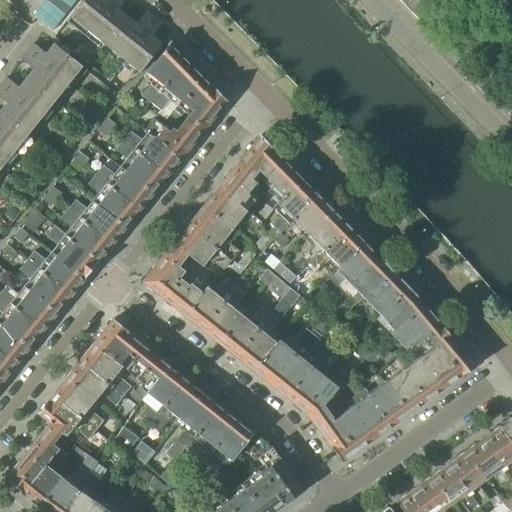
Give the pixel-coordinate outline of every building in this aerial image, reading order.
[(70,25),(83,35),(111,0),(82,0),(65,22),(70,26),(70,25)] [(96,46),(100,50),(126,17),(117,10),(124,0),(111,0),(83,35),(96,46)] [(104,52),(118,63),(154,18),(146,11),(135,25),(126,17),(100,50),(104,53),(104,52)] [(154,18),(118,63),(130,73),(135,77),(160,45),(150,36),(161,23),(154,18)] [(53,38),(58,41),(58,42),(70,26),(65,22),(53,38)] [(32,44),(27,51),(72,87),(86,70),(53,44),(45,54),(32,44)] [(141,95),(145,99),(184,61),(177,54),(177,51),(172,46),(170,46),(168,44),(146,72),(154,78),(141,95)] [(33,69),(26,78),(59,104),(72,87),(27,51),(20,59),(33,69)] [(88,54),(83,60),(89,65),(94,59),(88,54)] [(145,99),(162,113),(171,104),(201,75),(193,68),(190,68),(184,61),(145,99)] [(111,74),(107,79),(110,82),(115,77),(111,74)] [(201,75),(171,104),(203,130),(226,101),(201,75)] [(5,78),(0,84),(0,85),(45,121),(55,108),(55,109),(59,104),(26,78),(18,88),(5,78)] [(0,97),(6,103),(0,111),(0,113),(31,138),(35,134),(34,134),(45,121),(0,85),(0,97)] [(125,97),(119,105),(125,111),(132,102),(125,97)] [(153,119),(145,130),(180,159),(203,130),(171,104),(162,113),(158,117),(163,121),(169,114),(177,120),(180,116),(184,119),(175,130),(171,128),(168,131),(153,119)] [(90,113),(97,118),(101,111),(95,106),(90,113)] [(0,141),(18,155),(28,142),(31,138),(0,113),(0,141)] [(107,119),(102,125),(110,132),(115,126),(107,119)] [(110,132),(102,125),(97,131),(105,138),(110,132)] [(130,131),(122,141),(164,174),(170,167),(173,167),(180,159),(145,130),(144,131),(146,133),(141,140),(130,131)] [(260,135),(236,166),(251,179),(258,170),(264,176),(282,158),(260,135)] [(0,169),(4,172),(8,168),(7,168),(18,155),(0,141),(0,169)] [(130,163),(124,170),(151,192),(152,190),(154,190),(159,185),(158,182),(164,174),(122,141),(115,150),(130,163)] [(79,153),(74,160),(83,166),(88,160),(79,153)] [(300,176),(282,158),(264,176),(272,185),(272,186),(266,191),(278,201),(300,180),(300,179),(300,176)] [(83,166),(74,160),(69,166),(78,173),(83,166)] [(102,166),(95,175),(137,209),(143,202),(145,201),(150,196),(150,193),(151,192),(124,170),(117,178),(102,166)] [(219,190),(245,210),(254,200),(247,193),(251,197),(260,186),(251,179),(236,166),(219,187),(219,190)] [(102,197),(97,204),(123,226),(124,225),(127,224),(131,219),(131,216),(137,209),(95,175),(87,184),(102,197)] [(302,181),(300,180),(278,201),(275,203),(283,210),(269,224),(272,227),(268,231),(275,237),(278,234),(316,196),(310,189),(310,186),(305,181),(302,181)] [(52,187),(47,194),(56,200),(61,194),(52,187)] [(194,220),(188,229),(229,262),(238,251),(223,239),(237,221),(253,232),(261,222),(260,222),(255,218),(245,210),(219,190),(213,198),(210,198),(206,203),(206,206),(201,212),(199,212),(194,218),(194,220)] [(56,200),(47,194),(42,200),(51,207),(56,200)] [(300,228),(307,236),(332,212),(330,210),(330,207),(325,202),(322,202),(316,196),(278,234),(275,237),(277,238),(275,241),(281,247),(300,228)] [(75,200),(67,209),(109,243),(115,236),(118,236),(122,230),(122,227),(123,226),(97,204),(90,212),(75,200)] [(255,218),(260,222),(270,210),(266,206),(255,218)] [(75,231),(69,238),(97,261),(104,253),(103,250),(109,243),(67,209),(60,219),(75,231)] [(22,224),(24,226),(32,233),(44,219),(33,210),(22,224)] [(299,256),(309,265),(347,227),(340,220),(340,218),(335,212),(332,212),(307,236),(313,241),(299,256)] [(61,248),(55,256),(83,278),(97,261),(69,238),(54,226),(46,236),(61,248)] [(322,267),(330,275),(362,242),(361,242),(361,239),(356,234),(353,234),(347,227),(309,265),(316,273),(322,267)] [(192,256),(201,263),(202,264),(207,258),(222,270),(229,262),(188,229),(183,235),(180,235),(175,242),(192,256)] [(20,230),(13,239),(18,243),(20,245),(28,235),(26,234),(20,230)] [(264,234),(260,239),(268,245),(272,240),(264,234)] [(268,245),(260,239),(254,246),(262,253),(268,245)] [(142,282),(162,298),(178,277),(183,271),(177,266),(186,254),(191,258),(192,256),(175,242),(142,282)] [(352,298),(385,266),(371,252),(371,248),(366,244),(363,244),(362,242),(330,275),(327,278),(349,301),(352,298)] [(16,253),(7,246),(4,250),(2,252),(10,259),(16,253)] [(249,248),(236,265),(243,270),(254,255),(254,251),(249,248)] [(33,251),(26,260),(68,294),(74,287),(76,287),(83,278),(55,256),(49,264),(33,251)] [(273,270),(279,264),(280,262),(270,255),(264,263),(273,270)] [(188,264),(195,270),(201,263),(192,256),(191,258),(192,259),(188,264)] [(34,283),(28,290),(54,311),(55,310),(58,310),(62,305),(62,302),(68,294),(26,260),(18,270),(34,283)] [(243,270),(236,265),(234,263),(229,268),(234,271),(235,270),(240,274),(243,270)] [(273,270),(290,284),(295,278),(279,264),(273,270)] [(365,294),(383,313),(409,287),(402,281),(399,281),(385,266),(352,298),(356,303),(365,294)] [(258,280),(265,285),(273,275),(266,270),(258,280)] [(265,285),(281,298),(289,289),(273,275),(265,285)] [(237,278),(232,283),(236,286),(241,279),(237,276),(237,278)] [(183,312),(184,313),(205,286),(194,277),(188,285),(178,277),(162,298),(180,313),(183,312)] [(195,321),(203,328),(236,286),(232,283),(226,278),(214,293),(205,286),(184,313),(186,314),(186,317),(192,322),(195,321)] [(295,278),(290,284),(296,289),(301,283),(295,278)] [(6,286),(0,293),(0,295),(41,329),(46,321),(49,321),(54,316),(53,313),(54,311),(28,290),(21,298),(6,286)] [(218,340),(219,341),(241,315),(232,308),(245,293),(236,286),(203,328),(209,333),(209,336),(215,340),(218,340)] [(408,346),(409,347),(439,322),(428,310),(415,297),(415,294),(409,287),(383,313),(390,320),(386,323),(392,329),(390,331),(406,348),(408,346)] [(289,289),(281,298),(280,300),(281,300),(289,308),(298,296),(289,289)] [(0,311),(7,317),(0,324),(27,346),(28,345),(30,345),(35,339),(35,336),(41,329),(0,295),(0,311)] [(252,368),(254,369),(275,342),(266,335),(279,320),(289,308),(281,300),(270,314),(237,355),(243,361),(244,363),(249,368),(252,368)] [(229,349),(237,355),(270,314),(260,305),(255,311),(248,306),(241,315),(219,341),(220,342),(220,345),(226,349),(229,349)] [(326,309),(319,316),(326,322),(333,315),(326,309)] [(333,318),(327,324),(336,333),(342,326),(333,318)] [(95,344),(94,345),(121,366),(136,379),(145,368),(130,356),(141,342),(112,319),(95,341),(95,344)] [(321,320),(313,329),(320,336),(328,327),(321,320)] [(416,355),(421,360),(452,338),(439,322),(409,347),(410,348),(407,352),(412,358),(416,355)] [(0,352),(13,363),(19,356),(21,355),(26,350),(26,347),(27,346),(0,324),(0,352)] [(421,360),(411,368),(431,395),(449,382),(450,384),(475,366),(452,338),(421,360)] [(168,365),(141,342),(130,356),(145,368),(136,379),(142,383),(138,387),(146,393),(168,365)] [(263,376),(279,389),(300,362),(275,342),(254,369),(255,370),(255,372),(260,376),(263,376)] [(396,349),(402,357),(407,352),(401,343),(396,349)] [(86,355),(81,362),(123,396),(130,387),(115,374),(121,366),(94,345),(94,346),(91,346),(86,352),(86,355)] [(368,348),(360,357),(370,367),(375,362),(378,359),(368,348)] [(375,362),(382,369),(393,358),(386,351),(378,359),(375,362)] [(0,381),(0,382),(7,373),(7,370),(13,363),(0,352),(0,381)] [(68,379),(66,380),(93,401),(100,392),(115,406),(123,396),(81,362),(75,370),(72,370),(67,376),(68,379)] [(295,405),(303,411),(325,383),(300,362),(279,389),(295,402),(295,405)] [(361,362),(352,375),(359,380),(368,368),(361,362)] [(176,371),(168,365),(146,393),(153,398),(141,414),(151,422),(184,380),(176,374),(176,371)] [(411,368),(386,386),(406,413),(408,412),(410,413),(416,409),(416,406),(431,395),(411,368)] [(59,390),(53,396),(95,430),(103,421),(87,408),(93,401),(66,380),(66,381),(63,381),(58,387),(59,390)] [(191,385),(184,380),(151,422),(160,430),(172,413),(179,420),(200,393),(199,392),(199,390),(194,385),(191,385)] [(325,383),(303,411),(306,414),(341,462),(357,451),(336,422),(335,422),(323,405),(334,390),(325,383)] [(343,394),(350,401),(361,390),(354,383),(343,394)] [(386,386),(361,404),(381,431),(397,419),(400,420),(406,416),(406,413),(386,386)] [(201,394),(200,393),(179,420),(187,425),(174,441),(163,459),(170,466),(184,449),(217,407),(210,401),(210,398),(204,393),(201,394)] [(134,394),(129,400),(134,405),(140,399),(134,394)] [(37,413),(50,423),(61,432),(65,435),(72,427),(87,440),(95,430),(53,396),(48,403),(46,402),(37,413)] [(123,405),(129,411),(134,405),(129,400),(128,399),(123,405)] [(361,404),(336,422),(357,451),(364,446),(364,444),(381,431),(361,404)] [(225,412),(217,407),(184,449),(193,457),(206,441),(212,446),(234,420),(233,420),(233,417),(227,412),(225,412)] [(511,417),(500,427),(511,443),(511,417)] [(241,426),(234,420),(212,446),(200,462),(210,470),(222,454),(231,461),(244,444),(252,434),(250,433),(250,430),(244,426),(241,426)] [(50,423),(26,453),(43,466),(57,449),(65,439),(59,435),(61,432),(50,423)] [(511,461),(511,443),(500,427),(482,440),(511,479),(511,478),(511,461)] [(122,428),(113,440),(129,452),(138,440),(122,428)] [(258,473),(261,477),(282,505),(303,491),(271,447),(256,435),(243,450),(255,458),(258,456),(266,468),(264,469),(258,473)] [(501,486),(511,479),(482,440),(465,452),(485,480),(493,475),(501,486)] [(129,452),(144,464),(152,453),(137,442),(129,452)] [(75,447),(70,455),(75,458),(81,451),(75,447)] [(43,466),(23,491),(30,497),(30,500),(36,504),(39,504),(40,505),(61,477),(53,471),(66,455),(57,449),(43,466)] [(477,486),(485,480),(465,452),(448,464),(478,506),(487,500),(477,486)] [(23,491),(43,466),(26,453),(5,479),(22,493),(23,491)] [(82,463),(91,470),(92,470),(97,463),(87,455),(82,463)] [(49,511),(50,511),(61,511),(89,473),(91,470),(82,463),(79,466),(68,482),(61,477),(40,505),(41,506),(41,508),(46,511),(49,511)] [(467,511),(470,511),(478,506),(448,464),(429,478),(450,506),(458,500),(467,511)] [(170,466),(160,478),(168,484),(182,476),(170,466)] [(138,478),(139,478),(145,483),(151,475),(144,470),(138,478)] [(87,511),(95,502),(87,496),(99,480),(89,473),(61,511),(87,511)] [(206,477),(209,487),(222,483),(219,473),(206,477)] [(261,477),(236,495),(248,511),(269,511),(272,510),(275,510),(282,505),(261,477)] [(444,511),(444,510),(450,506),(429,478),(412,490),(428,511),(444,511)] [(148,487),(156,491),(166,488),(155,479),(148,487)] [(190,485),(172,491),(175,500),(193,494),(190,485)] [(428,511),(412,490),(396,502),(403,511),(428,511)] [(113,511),(124,498),(115,491),(103,507),(95,502),(87,511),(113,511)] [(248,511),(236,495),(211,511),(248,511)] [(124,498),(113,511),(129,511),(134,505),(124,498)] [(168,511),(158,498),(152,502),(158,511),(168,511)] [(488,511),(506,511),(508,511),(502,503),(488,511)]
